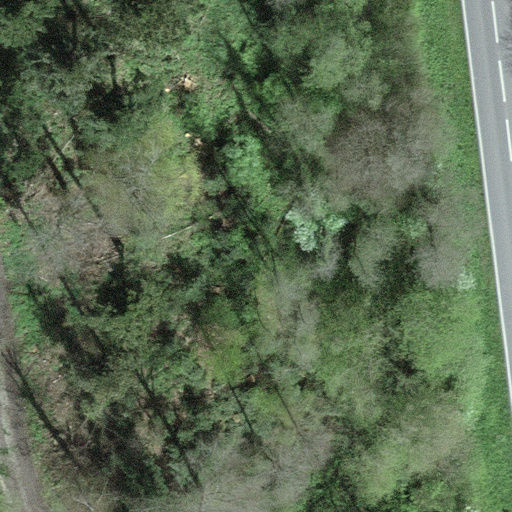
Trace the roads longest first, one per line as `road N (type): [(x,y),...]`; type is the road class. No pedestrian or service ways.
road 1 (track): [(0,291),(51,511)]
road 2 (secondary): [(511,174),(492,0)]
